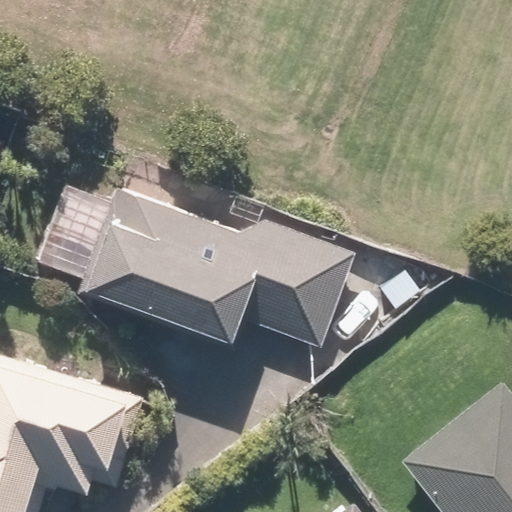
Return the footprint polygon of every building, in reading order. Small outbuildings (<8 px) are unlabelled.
[(0,161),(11,129),(0,125),(0,161)] [(325,349),(356,242),(122,175),(116,196),(61,180),(39,259),(71,269),(65,290),(237,339),(241,325),(325,349)] [(299,345),(251,391),(278,419),(326,374),(299,345)] [(142,396),(0,353),(0,511),(36,511),(45,485),(56,488),(57,484),(87,493),(92,478),(115,485),(142,396)] [(511,511),(511,392),(502,381),(400,460),(441,511),(511,511)] [(361,511),(354,502),(340,511),(361,511)]
